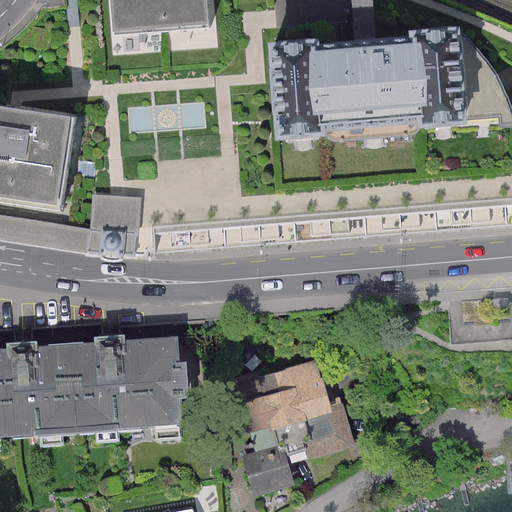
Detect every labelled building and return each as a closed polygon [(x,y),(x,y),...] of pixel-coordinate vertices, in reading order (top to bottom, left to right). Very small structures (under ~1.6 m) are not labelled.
[(208,0),(112,0),(116,33),(210,25),(208,0)] [(438,22),(264,41),(275,143),(511,128),(511,112),(496,75),(467,40),(438,22)] [(75,115),(0,103),(0,212),(56,220),(75,115)] [(152,127),(152,105),(132,106),(133,127),(152,127)] [(511,224),(511,182),(151,216),(155,259),(511,224)] [(0,212),(0,240),(135,259),(142,203),(89,196),(85,226),(56,220),(0,212)] [(511,338),(511,296),(449,301),(452,342),(511,338)] [(0,443),(184,431),(178,340),(127,343),(127,338),(96,340),(97,346),(38,350),(37,345),(5,347),(5,353),(0,353),(0,443)] [(282,447),(285,460),(305,454),(307,462),(355,449),(343,405),(329,409),(316,363),(235,385),(255,455),(282,447)] [(255,455),(241,458),(252,498),(293,487),(285,460),(282,447),(255,455)]
